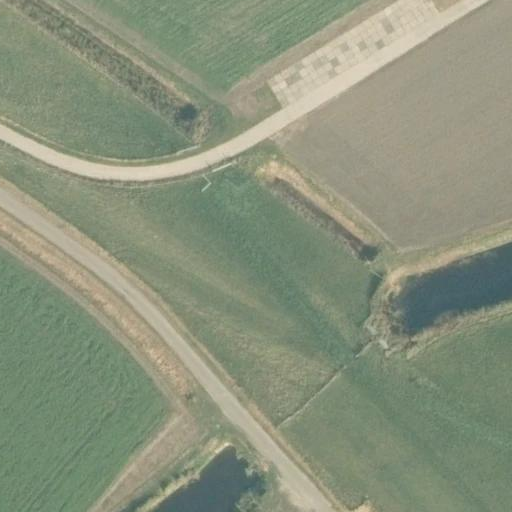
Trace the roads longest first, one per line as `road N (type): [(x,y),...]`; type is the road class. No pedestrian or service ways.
road 1 (unclassified): [(0,131),(90,176),(145,185),(220,155),(473,0)]
road 2 (unclassified): [(319,511),(126,295),(0,200)]
